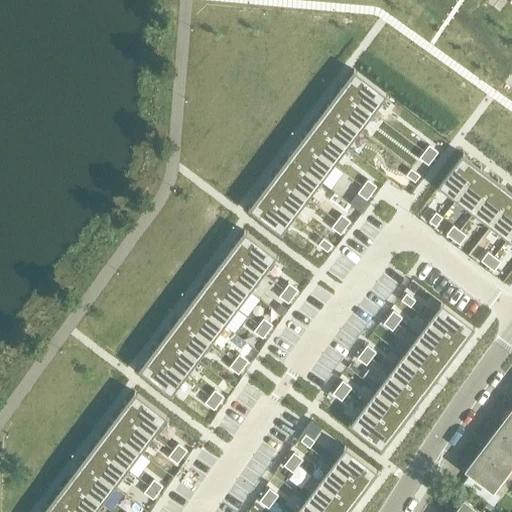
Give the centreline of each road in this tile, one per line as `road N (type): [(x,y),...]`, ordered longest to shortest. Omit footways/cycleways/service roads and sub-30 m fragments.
road 1 (residential): [(201,511),(401,228),(511,308)]
road 2 (unclassified): [(398,511),(511,338)]
